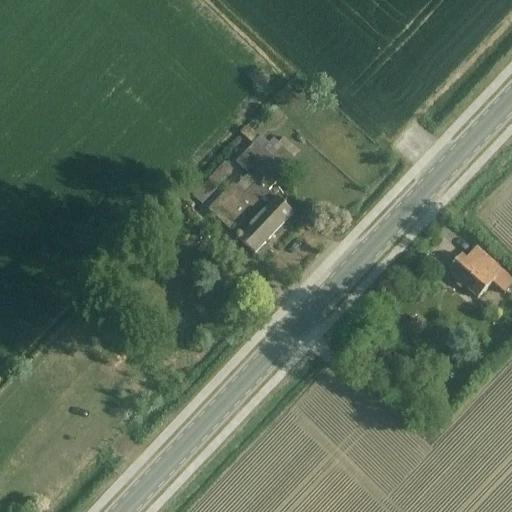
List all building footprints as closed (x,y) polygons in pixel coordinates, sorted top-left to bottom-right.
[(247,174),(235,187),(232,185),(207,211),(254,255),(292,215),(268,192),(277,181),(279,183),(297,163),(276,144),(272,148),(267,144),(260,151),(253,144),(235,163),(247,174)] [(459,221),(452,230),(468,242),(475,233),(459,221)] [(275,234),(267,245),(278,252),(285,241),(275,234)] [(477,299),(492,283),(503,294),(511,283),(511,281),(475,248),(465,259),(461,255),(446,271),(477,299)] [(493,344),(510,327),(493,321),(482,332),(493,344)]
